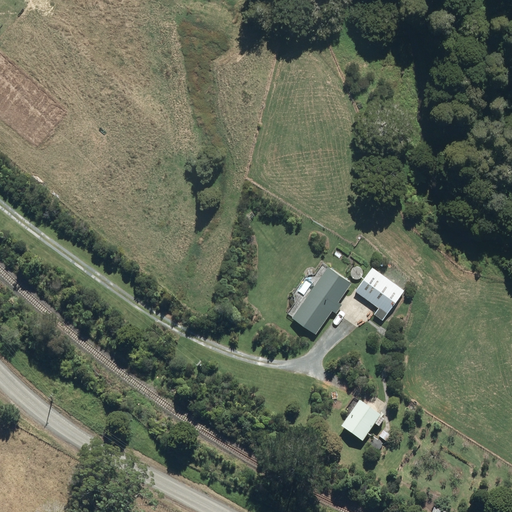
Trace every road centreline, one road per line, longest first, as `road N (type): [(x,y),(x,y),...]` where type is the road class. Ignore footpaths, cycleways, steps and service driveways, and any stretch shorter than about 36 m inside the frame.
road 1 (unknown): [(0,202),(97,277),(209,346),(258,361),(312,364)]
road 2 (unclassified): [(0,377),(98,451),(215,511)]
